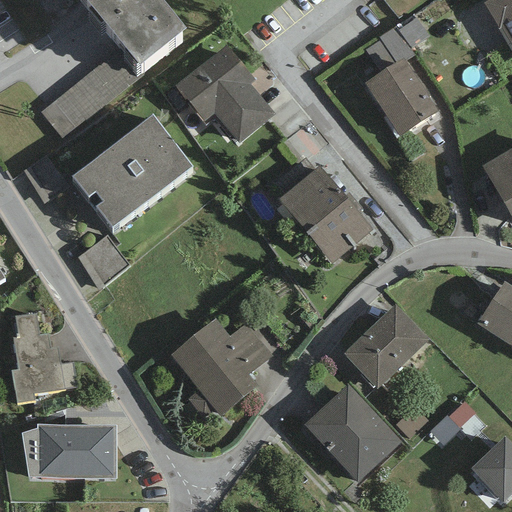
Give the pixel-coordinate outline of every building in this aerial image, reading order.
[(185,28),(162,0),(86,0),(140,64),(185,28)] [(511,50),(511,0),(489,0),(484,3),(511,50)] [(416,18),(398,30),(410,48),(428,36),(416,18)] [(365,50),(381,74),(404,58),(406,61),(415,55),(410,48),(398,30),(396,27),(378,38),(380,41),(365,50)] [(239,144),(275,115),(251,85),(255,81),(227,46),(175,86),(185,101),(186,99),(204,122),(214,115),(239,144)] [(137,80),(118,55),(42,113),(61,138),(137,80)] [(406,61),(404,58),(381,74),(366,83),(399,136),(438,112),(406,61)] [(152,115),(72,177),(111,227),(192,167),(152,115)] [(511,149),(483,165),(511,218),(511,149)] [(332,264),(373,230),(358,212),(345,196),(320,167),(279,200),(332,264)] [(349,193),(345,196),(358,212),(362,209),(349,193)] [(129,266),(108,236),(77,258),(99,290),(129,266)] [(511,286),(505,282),(478,323),(511,345),(511,286)] [(430,339),(395,304),(342,355),(377,391),(430,339)] [(3,380),(9,411),(76,398),(71,368),(57,371),(54,354),(45,355),(42,337),(37,338),(33,321),(11,326),(14,343),(7,344),(14,377),(3,380)] [(212,322),(165,361),(219,425),(260,391),(249,378),(270,360),(241,325),(225,339),(212,322)] [(402,443),(348,386),(305,428),(359,484),(402,443)] [(475,414),(464,402),(448,417),(446,415),(429,432),(443,447),(460,430),(459,429),(475,414)] [(409,440),(428,421),(413,407),(395,425),(409,440)] [(28,490),(117,488),(116,434),(37,437),(37,441),(21,446),(28,490)] [(511,492),(511,446),(504,438),(472,469),(503,501),(511,492)]
